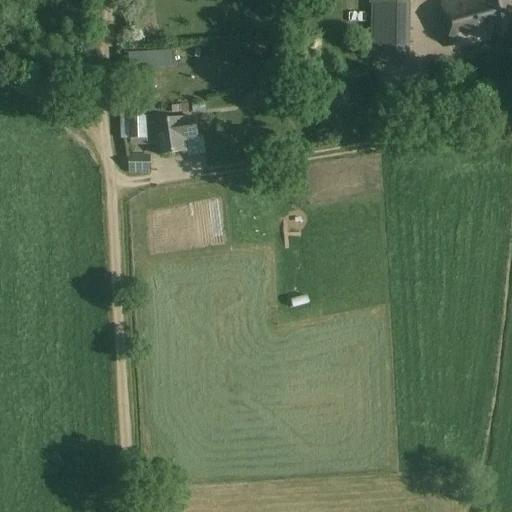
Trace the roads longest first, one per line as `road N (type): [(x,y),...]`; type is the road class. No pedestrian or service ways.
road 1 (unclassified): [(112,187),(511,124)]
road 2 (unclassified): [(112,187),(128,511)]
road 3 (unclassified): [(109,0),(104,134)]
